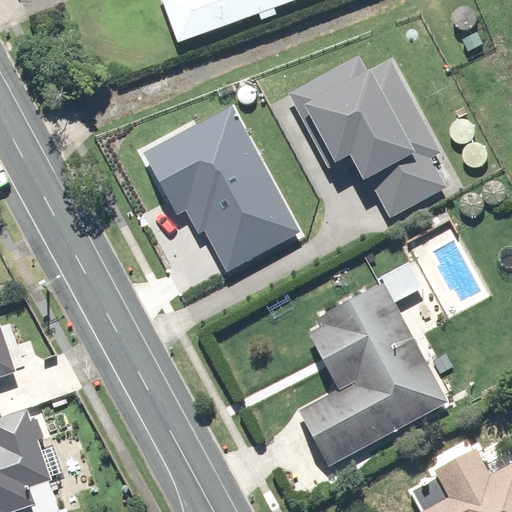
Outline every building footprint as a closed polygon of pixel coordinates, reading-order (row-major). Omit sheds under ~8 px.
[(164,0),(181,46),(262,18),(264,24),(280,18),(278,12),(311,0),(164,0)] [(476,8),(454,18),(471,58),(493,49),(476,8)] [(361,60),(291,97),(332,173),(356,161),(369,185),(372,183),(393,222),(451,191),(435,160),(444,155),(396,64),(371,77),(361,60)] [(145,155),(178,218),(188,212),(199,234),(204,231),(226,272),(301,233),(234,108),(145,155)] [(301,413),(331,469),(451,405),(398,305),(425,291),(411,266),(384,280),(387,287),(318,323),(322,331),(312,336),(341,392),(301,413)] [(2,325),(0,325),(0,382),(20,375),(11,349),(22,345),(14,324),(3,328),(2,325)] [(31,413),(0,424),(0,446),(1,449),(0,449),(0,511),(27,511),(39,508),(33,491),(56,483),(41,444),(48,441),(42,422),(35,425),(31,413)] [(441,481),(413,495),(422,511),(511,511),(511,469),(494,478),(480,453),(438,475),(441,481)]
